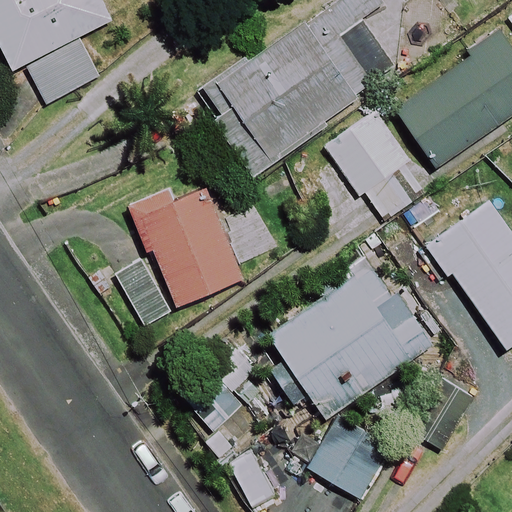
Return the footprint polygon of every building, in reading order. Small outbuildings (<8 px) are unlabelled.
[(0,0),(0,45),(12,70),(26,63),(46,104),(82,87),(63,46),(111,23),(99,0),(0,0)] [(384,2),(381,0),(335,0),(199,100),(254,175),(399,68),(362,18),(384,2)] [(511,114),(511,51),(500,34),(394,107),(436,168),(511,114)] [(430,189),(373,113),(325,148),(382,224),(430,189)] [(169,192),(127,209),(145,253),(154,249),(177,306),(243,280),(207,189),(173,202),(169,192)] [(511,344),(511,235),(488,201),(419,251),(439,279),(451,271),(506,349),(511,344)] [(433,343),(376,260),(269,334),(287,360),(271,371),(310,428),(433,343)] [(474,406),(451,390),(420,434),(443,450),(474,406)] [(386,456),(334,424),(308,467),(360,498),(386,456)]
